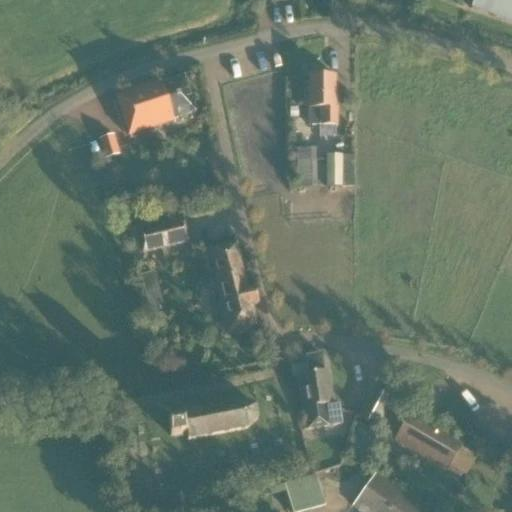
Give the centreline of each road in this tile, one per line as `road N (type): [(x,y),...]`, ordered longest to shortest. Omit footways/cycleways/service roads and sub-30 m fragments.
road 1 (residential): [(511,391),(400,356),(270,339),(204,54)]
road 2 (unclassified): [(511,70),(400,36),(342,29),(204,54)]
road 3 (unclassified): [(0,162),(86,97),(204,54)]
